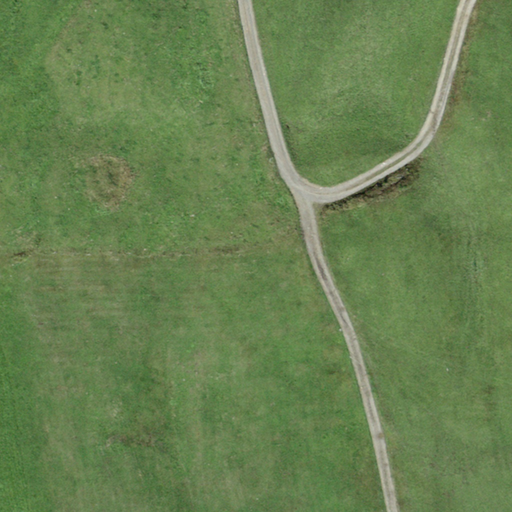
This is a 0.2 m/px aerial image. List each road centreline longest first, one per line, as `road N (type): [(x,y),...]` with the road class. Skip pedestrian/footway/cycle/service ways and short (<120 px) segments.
road 1 (track): [(312,212),(327,278),(369,379),(392,511)]
road 2 (track): [(312,212),(366,194),(431,144),(477,0)]
road 3 (track): [(252,0),(275,115),(312,212)]
